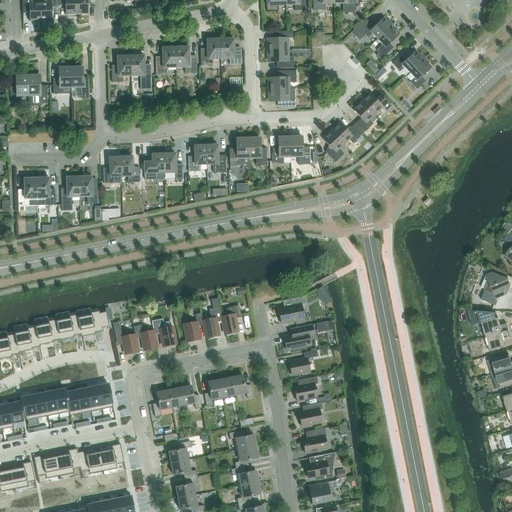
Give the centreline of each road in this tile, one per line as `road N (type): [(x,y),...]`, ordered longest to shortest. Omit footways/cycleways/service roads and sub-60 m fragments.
road 1 (secondary): [(423,511),(360,205)]
road 2 (secondary): [(263,216),(0,268)]
road 3 (residential): [(138,427),(127,373),(263,346)]
road 4 (tertiary): [(360,205),(482,90)]
road 5 (residential): [(289,511),(263,346)]
road 6 (tertiary): [(475,82),(353,191)]
road 7 (residential): [(103,136),(250,117)]
road 8 (residential): [(0,455),(138,427)]
road 9 (residential): [(250,117),(316,115),(364,72)]
road 10 (residential): [(100,35),(227,6)]
